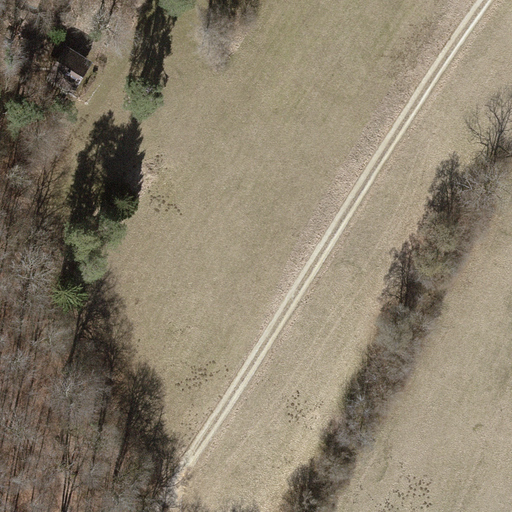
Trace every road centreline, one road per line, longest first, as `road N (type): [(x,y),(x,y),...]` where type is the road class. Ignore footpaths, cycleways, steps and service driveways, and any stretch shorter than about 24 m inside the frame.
road 1 (track): [(173,494),(488,0)]
road 2 (track): [(0,367),(72,511)]
